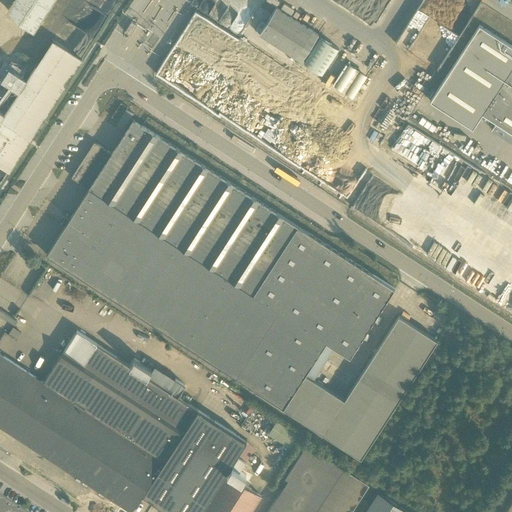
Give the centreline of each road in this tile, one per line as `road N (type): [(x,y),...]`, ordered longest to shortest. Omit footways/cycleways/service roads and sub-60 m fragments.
road 1 (unclassified): [(511,334),(117,80)]
road 2 (unclassified): [(0,240),(93,93),(117,80)]
